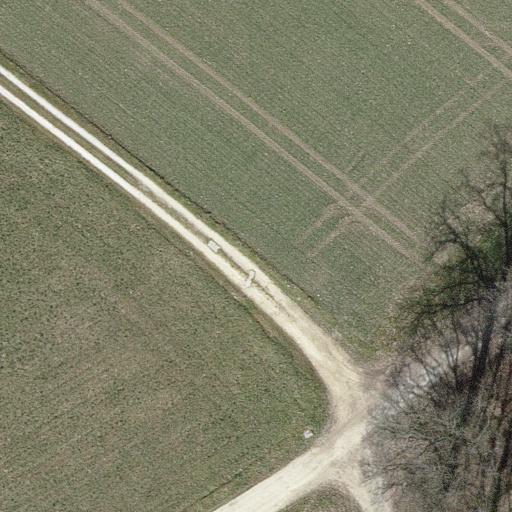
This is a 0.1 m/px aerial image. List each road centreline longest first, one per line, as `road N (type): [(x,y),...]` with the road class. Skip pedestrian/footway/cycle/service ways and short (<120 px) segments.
road 1 (track): [(0,69),(134,173),(331,360),(392,511)]
road 2 (track): [(511,308),(369,439),(242,511)]
